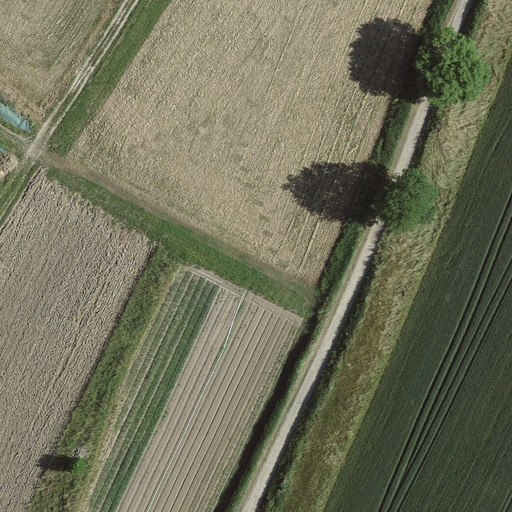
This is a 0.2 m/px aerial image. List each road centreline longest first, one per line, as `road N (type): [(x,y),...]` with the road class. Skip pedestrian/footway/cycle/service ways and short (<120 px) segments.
road 1 (track): [(468,0),(344,308),(249,511)]
road 2 (track): [(0,121),(112,199),(219,256)]
road 3 (track): [(0,206),(133,0)]
